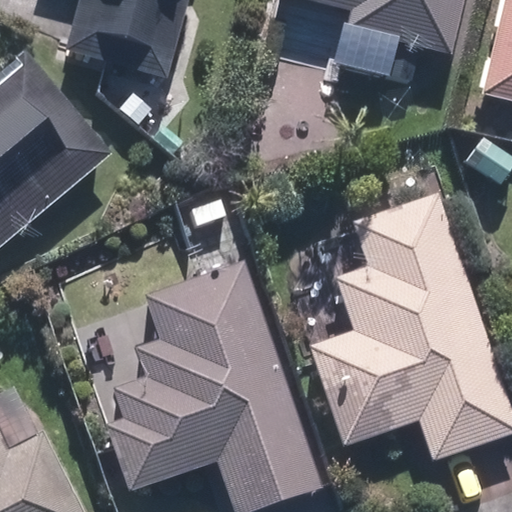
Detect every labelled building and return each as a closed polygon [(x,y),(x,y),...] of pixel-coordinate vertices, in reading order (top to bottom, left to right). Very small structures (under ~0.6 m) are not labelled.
[(154,75),(177,0),(95,0),(80,51),(154,75)] [(441,56),(456,0),(274,0),(274,2),(345,22),(343,30),(441,56)] [(511,138),(511,0),(507,0),(476,130),(511,138)] [(0,247),(122,148),(35,42),(0,69),(0,247)] [(511,432),(511,425),(434,201),(349,227),(362,271),(329,281),(338,311),(303,349),(339,453),(415,427),(428,462),(511,432)] [(259,511),(323,488),(239,268),(142,294),(159,337),(129,349),(142,381),(113,392),(123,418),(98,427),(127,501),(208,470),(224,511),(259,511)] [(0,511),(77,511),(40,437),(12,451),(0,427),(0,511)]
